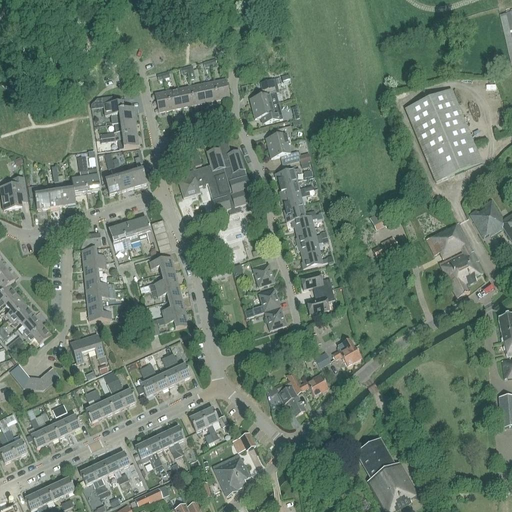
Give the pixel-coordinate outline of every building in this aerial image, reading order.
[(511,13),(501,16),(500,16),(511,67),(511,13)] [(187,74),(189,80),(194,78),(191,67),(186,69),(187,74)] [(226,81),(214,84),(218,102),(230,99),(226,81)] [(267,90),(257,93),(259,98),(249,101),(252,111),(279,104),(273,81),(265,83),(267,90)] [(218,102),(214,84),(202,86),(206,104),(218,102)] [(206,104),(202,86),(190,89),(194,107),(206,104)] [(194,107),(190,89),(178,91),(182,109),(194,107)] [(182,109),(178,91),(166,94),(170,112),(182,109)] [(436,185),(482,165),(451,91),(405,110),(436,185)] [(170,112),(166,94),(154,96),(158,114),(170,112)] [(483,99),(484,104),(495,102),(493,96),(483,99)] [(103,106),(102,100),(97,101),(90,107),(91,111),(104,109),(103,106)] [(111,126),(114,126),(119,125),(135,123),(133,110),(119,112),(118,103),(103,106),(104,109),(105,118),(109,117),(110,118),(110,117),(111,126)] [(283,120),(279,104),(252,111),(255,121),(261,120),(262,126),(283,120)] [(287,121),(295,118),(293,112),(285,115),(287,121)] [(501,118),(493,119),(495,129),(503,128),(501,118)] [(137,136),(135,123),(119,125),(114,126),(116,135),(100,137),(101,141),(137,136)] [(268,151),(287,146),(286,140),(289,139),(288,135),(292,134),(291,128),(281,130),(283,136),(265,140),(268,151)] [(139,149),(137,136),(101,141),(101,145),(118,143),(119,152),(139,149)] [(498,147),(507,142),(505,138),(496,143),(498,147)] [(197,152),(182,157),(187,171),(192,170),(193,173),(184,175),(186,181),(178,183),(183,201),(200,196),(198,189),(207,186),(216,216),(228,212),(229,217),(241,213),(239,209),(252,205),(248,192),(250,191),(239,153),(231,155),(226,140),(216,143),(219,151),(206,155),(210,168),(196,172),(195,169),(201,167),(197,152)] [(290,156),(287,146),(268,151),(271,161),(283,158),(285,164),(299,160),(297,154),(290,156)] [(147,187),(138,159),(134,160),(138,173),(129,175),(134,191),(147,187)] [(87,170),(83,171),(87,195),(100,193),(97,177),(88,179),(87,170)] [(134,191),(129,175),(121,178),(118,170),(115,171),(121,194),(134,191)] [(278,182),(279,188),(297,183),(295,175),(300,174),(299,170),(274,176),(276,183),(278,182)] [(87,195),(83,171),(79,171),(80,180),(71,181),(72,187),(73,191),(74,197),(87,195)] [(103,179),(109,198),(121,194),(115,171),(111,172),(112,176),(103,179)] [(19,196),(25,195),(23,179),(12,181),(13,187),(0,189),(0,190),(1,198),(4,198),(6,212),(21,210),(19,196)] [(55,185),(55,189),(46,190),(49,211),(62,209),(58,179),(54,179),(54,183),(57,183),(58,185),(55,185)] [(61,179),(58,179),(62,209),(75,207),(74,197),(73,191),(72,187),(63,189),(63,184),(62,184),(61,179)] [(299,191),(297,183),(279,188),(280,193),(279,194),(280,200),(305,194),(313,192),(312,188),(299,191)] [(36,213),(49,211),(46,190),(37,192),(37,188),(33,189),(36,213)] [(306,198),(305,194),(280,200),(282,207),(283,206),(285,212),(303,207),(301,199),(306,198)] [(511,244),(511,215),(503,222),(491,202),(483,208),(485,211),(478,216),(476,212),(469,216),(483,240),(489,236),(491,238),(503,230),(511,244)] [(260,225),(254,204),(252,205),(239,209),(241,213),(245,230),(260,225)] [(311,218),(315,217),(314,213),(305,215),(303,207),(285,212),(286,217),(285,218),(286,224),(291,223),(304,220),(311,218)] [(370,231),(378,226),(372,215),(364,220),(370,231)] [(296,235),(314,230),(312,222),(322,220),(321,216),(315,217),(311,218),(304,220),(291,223),(293,229),(294,229),(296,235)] [(133,223),(138,238),(146,236),(149,244),(153,243),(146,220),(133,223)] [(133,223),(120,227),(128,251),(131,249),(130,246),(139,243),(138,238),(133,223)] [(164,228),(162,223),(151,226),(153,232),(164,228)] [(475,280),(483,276),(477,264),(478,263),(458,225),(426,242),(434,258),(440,255),(443,262),(461,252),(462,254),(439,266),(457,301),(469,294),(466,288),(477,283),(475,280)] [(128,251),(120,227),(108,231),(112,246),(115,254),(128,251)] [(166,234),(164,228),(153,232),(155,237),(166,234)] [(295,240),(297,247),(321,241),(322,242),(325,241),(324,236),(316,238),(314,230),(296,235),(297,240),(295,240)] [(168,240),(166,234),(155,237),(156,243),(168,240)] [(169,245),(168,240),(156,243),(158,249),(169,245)] [(326,240),(325,241),(322,242),(321,241),(297,247),(299,253),(300,253),(301,258),(320,254),(318,246),(322,245),(327,244),(326,240)] [(376,261),(398,250),(392,240),(381,245),(382,247),(372,252),(376,261)] [(171,251),(169,245),(158,249),(160,255),(171,251)] [(225,247),(218,249),(220,255),(227,252),(225,247)] [(81,253),(83,267),(105,265),(105,258),(96,259),(95,251),(81,253)] [(321,262),(320,254),(301,258),(303,264),(301,264),(303,271),(323,266),(327,265),(326,261),(321,262)] [(161,276),(175,273),(171,259),(149,264),(151,272),(159,270),(161,276)] [(226,267),(229,274),(236,272),(233,264),(226,267)] [(106,272),(105,265),(83,267),(84,281),(98,280),(98,273),(106,272)] [(258,290),(274,285),(268,267),(253,271),(258,290)] [(0,277),(0,294),(9,287),(14,282),(6,272),(0,277)] [(163,283),(154,285),(148,287),(150,294),(156,292),(178,287),(175,273),(161,276),(163,283)] [(317,289),(319,295),(332,292),(329,281),(322,283),(320,275),(300,280),(303,292),(317,289)] [(99,287),(98,280),(84,281),(86,295),(108,293),(107,286),(99,287)] [(138,292),(144,291),(141,283),(135,284),(138,292)] [(9,287),(0,294),(0,308),(4,305),(6,307),(18,297),(9,287)] [(182,300),(178,287),(156,292),(156,293),(150,295),(151,299),(158,298),(158,299),(166,297),(168,304),(182,300)] [(258,297),(264,315),(280,310),(274,292),(258,297)] [(334,302),(332,292),(319,295),(320,301),(306,305),(309,317),(329,312),(327,304),(334,302)] [(109,300),(108,293),(86,295),(87,310),(101,308),(101,301),(109,300)] [(5,317),(9,321),(26,307),(18,297),(6,307),(10,313),(5,317)] [(161,313),(163,320),(185,314),(182,300),(168,304),(170,311),(161,313)] [(34,317),(26,307),(9,321),(13,326),(18,322),(22,327),(34,317)] [(102,315),(101,308),(87,310),(89,324),(111,321),(110,314),(102,315)] [(218,327),(230,324),(227,310),(215,313),(218,327)] [(286,328),(280,310),(264,315),(270,333),(286,328)] [(189,328),(185,314),(163,320),(165,327),(173,325),(175,332),(189,328)] [(506,358),(511,357),(511,316),(498,320),(506,358)] [(43,327),(34,317),(22,327),(27,333),(22,337),(26,341),(43,327)] [(51,337),(43,327),(26,341),(30,346),(34,342),(39,348),(51,337)] [(339,339),(342,345),(337,348),(340,352),(332,357),(335,362),(341,359),(347,369),(361,361),(354,348),(353,348),(349,341),(348,342),(344,336),(339,339)] [(97,337),(83,341),(88,355),(94,352),(97,360),(104,358),(97,337)] [(88,355),(83,341),(70,345),(76,367),(84,365),(81,357),(88,355)] [(312,357),(314,360),(320,371),(325,368),(320,358),(318,354),(312,357)] [(326,355),(320,358),(325,368),(331,364),(326,355)] [(178,369),(172,356),(167,358),(179,385),(191,379),(185,366),(178,369)] [(179,385),(167,358),(162,361),(168,374),(162,377),(168,390),(179,385)] [(511,361),(501,363),(504,381),(511,380),(511,361)] [(157,379),(151,366),(145,369),(157,395),(168,390),(162,377),(157,379)] [(10,374),(13,378),(22,371),(19,367),(10,374)] [(140,387),(140,388),(136,390),(139,395),(143,393),(146,400),(157,395),(145,369),(139,371),(146,385),(140,387)] [(52,370),(48,374),(55,382),(60,379),(52,370)] [(26,375),(22,371),(13,378),(17,383),(26,375)] [(55,382),(48,374),(44,377),(51,386),(55,382)] [(328,392),(321,379),(319,377),(301,387),(293,374),(286,378),(297,397),(303,394),(303,393),(308,390),(314,400),(328,392)] [(23,390),(29,379),(26,375),(17,383),(23,390)] [(43,392),(51,386),(44,377),(40,381),(43,392)] [(33,391),(34,380),(29,379),(23,390),(33,391)] [(115,379),(111,381),(125,410),(136,405),(130,392),(124,395),(118,381),(117,381),(115,379)] [(43,392),(40,381),(34,380),(33,391),(43,392)] [(125,410),(111,381),(108,382),(110,385),(106,386),(112,400),(107,403),(113,415),(125,410)] [(305,412),(297,398),(296,399),(290,389),(291,388),(288,383),(276,389),(279,395),(279,396),(278,396),(283,406),(288,404),(295,418),(305,412)] [(96,392),(90,394),(102,421),(113,415),(107,403),(101,405),(96,392)] [(276,401),(271,393),(264,396),(269,405),(276,401)] [(102,421),(90,394),(84,397),(90,411),(85,413),(91,426),(102,421)] [(511,397),(499,399),(501,430),(511,429),(511,397)] [(63,407),(58,409),(61,417),(67,415),(63,407)] [(61,417),(58,409),(52,412),(55,420),(61,417)] [(218,425),(212,410),(200,416),(213,444),(218,441),(212,428),(218,425)] [(36,451),(47,446),(41,433),(36,420),(32,411),(25,414),(30,422),(36,436),(30,439),(36,451)] [(13,416),(6,419),(0,421),(0,430),(3,435),(10,448),(16,461),(27,456),(22,443),(15,446),(9,432),(6,427),(16,422),(13,416)] [(213,444),(200,416),(189,421),(196,435),(201,433),(207,446),(213,444)] [(41,417),(36,420),(41,433),(47,446),(59,441),(53,428),(47,431),(41,417)] [(75,418),(69,420),(64,423),(70,436),(81,430),(75,418)] [(223,429),(228,427),(223,418),(218,420),(223,429)] [(70,436),(64,423),(53,428),(59,441),(70,436)] [(179,429),(167,434),(173,447),(184,442),(179,429)] [(173,447),(167,434),(156,439),(162,452),(169,449),(174,462),(179,459),(175,453),(173,447)] [(16,461),(10,448),(3,435),(0,436),(0,441),(4,451),(0,452),(0,457),(4,467),(16,461)] [(249,436),(239,441),(233,444),(238,456),(244,453),(245,454),(255,450),(249,436)] [(145,445),(157,469),(161,467),(156,455),(162,452),(156,439),(145,445)] [(410,503),(419,498),(400,466),(395,469),(379,442),(356,456),(372,482),(367,485),(383,511),(398,511),(411,505),(410,503)] [(157,469),(145,445),(134,450),(137,456),(134,458),(137,465),(141,463),(142,466),(149,463),(150,465),(152,471),(157,469)] [(181,451),(175,453),(179,459),(184,457),(181,451)] [(130,468),(124,455),(113,460),(127,491),(131,489),(127,481),(123,471),(130,468)] [(244,483),(250,480),(238,457),(212,469),(226,500),(237,493),(236,492),(246,487),(244,483)] [(127,491),(113,460),(102,465),(107,478),(114,475),(120,486),(123,493),(127,491)] [(102,465),(91,470),(104,500),(106,499),(108,496),(101,481),(107,478),(102,465)] [(104,500),(91,470),(80,475),(85,488),(92,485),(100,502),(104,500)] [(69,481),(58,486),(63,498),(75,493),(69,481)] [(204,501),(211,499),(207,485),(200,487),(204,501)] [(63,498),(58,486),(47,491),(52,504),(63,498)] [(127,492),(129,497),(141,492),(139,487),(127,492)] [(52,504),(47,491),(35,496),(42,511),(48,511),(46,506),(52,504)] [(158,492),(135,503),(138,509),(149,504),(150,506),(162,500),(158,492)] [(42,511),(35,496),(24,501),(29,511),(34,511),(37,511),(42,511)]
